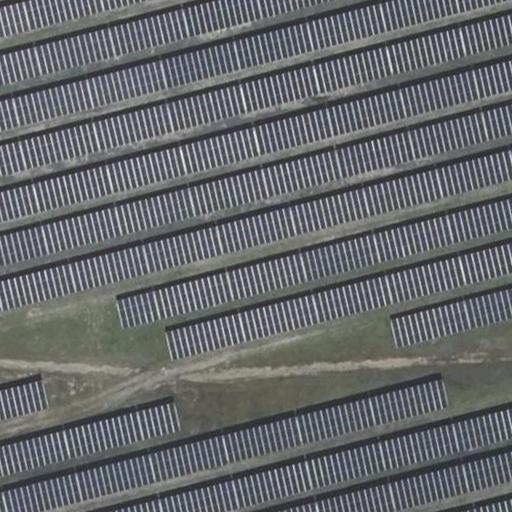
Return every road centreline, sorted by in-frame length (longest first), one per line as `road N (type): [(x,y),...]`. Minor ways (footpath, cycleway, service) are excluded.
road 1 (track): [(511,282),(161,372),(109,401),(0,430)]
road 2 (track): [(0,229),(511,96)]
road 3 (track): [(511,189),(0,322)]
road 4 (track): [(0,138),(511,7)]
road 5 (track): [(511,353),(217,377),(0,362)]
road 6 (track): [(61,511),(511,396)]
road 7 (track): [(0,46),(179,0)]
